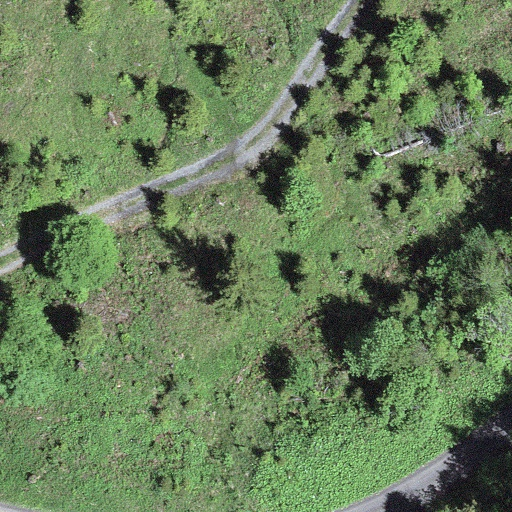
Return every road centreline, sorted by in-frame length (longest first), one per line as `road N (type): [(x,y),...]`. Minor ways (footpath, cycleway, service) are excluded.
road 1 (track): [(0,266),(100,215),(248,158),(366,0)]
road 2 (track): [(511,423),(460,462),(340,511)]
